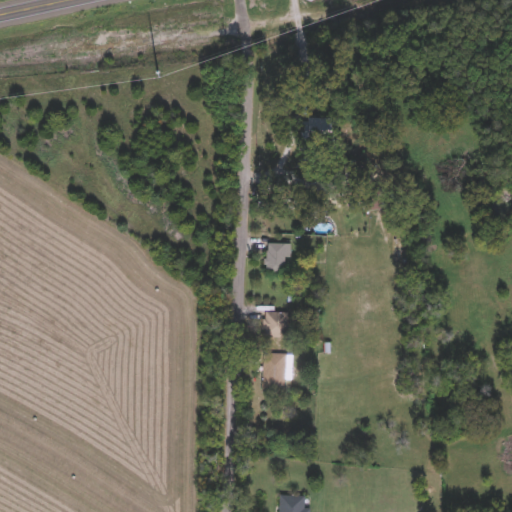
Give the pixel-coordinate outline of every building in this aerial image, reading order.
[(339,119),(339,140),(300,140),(300,119),(339,119)] [(289,245),(289,275),(266,275),(266,245),(289,245)] [(263,339),(263,314),(287,314),(287,339),(263,339)] [(262,355),(286,355),(286,392),(262,392),(262,355)] [(306,497),(305,510),(310,510),(309,511),(279,511),(279,497),(306,497)]
